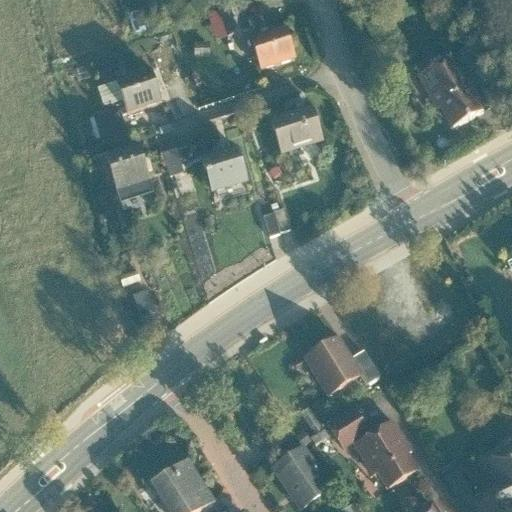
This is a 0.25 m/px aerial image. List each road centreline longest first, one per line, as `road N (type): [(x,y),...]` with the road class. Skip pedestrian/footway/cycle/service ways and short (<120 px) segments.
road 1 (tertiary): [(414,218),(164,377)]
road 2 (tertiary): [(164,377),(11,511)]
road 3 (residential): [(339,75),(158,135)]
road 4 (residential): [(257,511),(164,377)]
road 5 (unclassified): [(339,75),(414,218)]
